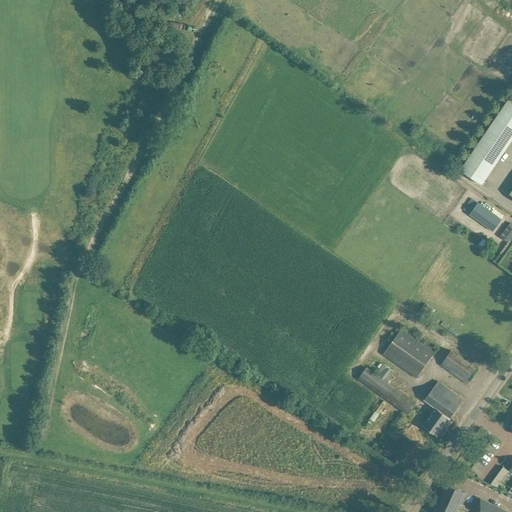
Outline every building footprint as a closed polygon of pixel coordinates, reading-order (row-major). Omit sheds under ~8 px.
[(481,186),(511,140),(511,101),(509,99),(460,172),(481,186)] [(478,203),(470,214),(493,231),(501,219),(478,203)] [(511,229),(508,226),(501,236),(509,242),(511,237),(511,229)] [(401,329),(383,353),(417,377),(434,353),(401,329)] [(324,347),(340,356),(349,340),(334,331),(324,347)] [(451,350),(440,365),(468,384),(478,369),(451,350)] [(383,363),(376,373),(387,381),(394,372),(383,363)] [(360,379),(408,415),(416,404),(367,368),(360,379)] [(422,425),(429,430),(437,436),(463,400),(438,382),(425,400),(435,408),(422,425)] [(508,472),(502,468),(490,485),(497,488),(508,472)] [(447,484),(437,507),(434,511),(457,511),(466,493),(447,484)]
